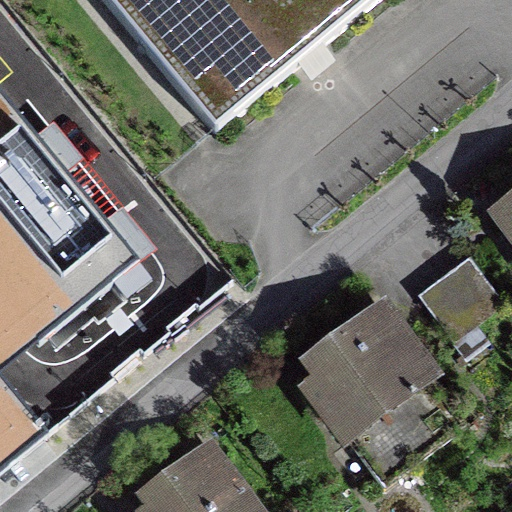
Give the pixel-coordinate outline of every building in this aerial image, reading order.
[(102,0),(213,132),(214,134),(215,135),(216,135),(217,135),(218,135),(219,134),(380,0),(102,0)] [(0,462),(39,432),(0,383),(0,359),(4,356),(128,258),(0,97),(0,462)] [(511,235),(511,205),(498,216),(511,235)] [(469,261),(445,280),(479,326),(505,306),(469,261)] [(422,298),(457,343),(479,326),(445,280),(422,298)] [(310,390),(384,491),(469,429),(384,313),(312,365),(323,381),(310,390)] [(251,511),(208,454),(145,501),(153,511),(251,511)]
